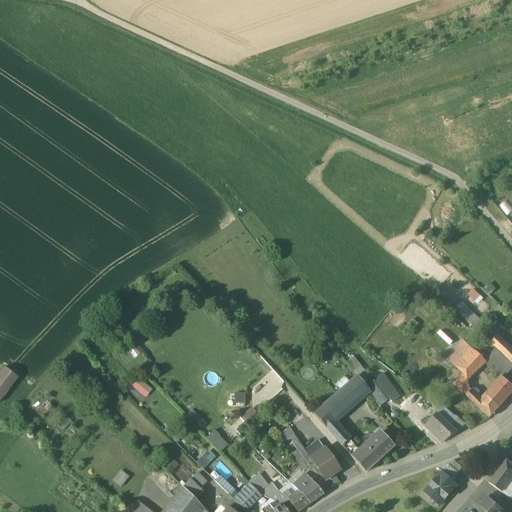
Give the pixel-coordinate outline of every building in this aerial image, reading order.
[(489,282),(483,288),(489,294),(495,288),(489,282)] [(472,288),(467,295),(477,304),(483,298),(472,288)] [(461,302),(454,310),(474,328),(481,320),(461,302)] [(390,321),(397,327),(404,319),(398,313),(390,321)] [(418,324),(413,319),(408,325),(413,329),(418,324)] [(511,349),(498,336),(491,343),(511,362),(511,349)] [(464,342),(448,360),(453,365),(471,348),(464,342)] [(484,360),(471,348),(453,365),(460,371),(468,378),(483,362),(485,361),(484,360)] [(511,364),(495,348),(484,360),(485,361),(483,362),(491,370),(501,380),(503,378),(504,379),(511,369),(511,364)] [(368,376),(352,358),(346,363),(357,376),(364,384),(367,381),(365,379),(368,376)] [(4,367),(0,372),(0,400),(18,378),(4,367)] [(382,375),(372,382),(375,387),(369,391),(380,406),(389,399),(392,403),(399,398),(382,375)] [(357,376),(313,414),(326,429),(333,422),(369,391),(364,384),(357,376)] [(131,385),(145,397),(152,390),(138,377),(131,385)] [(501,380),(487,396),(499,408),(505,401),(506,401),(508,399),(507,399),(511,393),(511,385),(504,379),(503,378),(501,380)] [(499,408),(487,396),(483,401),(459,379),(454,385),(490,418),(499,408)] [(245,402),(244,392),(233,393),(234,403),(245,402)] [(456,417),(448,411),(441,405),(431,415),(433,418),(437,413),(457,432),(459,431),(466,424),(462,421),(456,417)] [(243,414),(246,418),(254,411),(251,407),(243,414)] [(201,428),(206,422),(197,413),(191,419),(201,428)] [(457,432),(437,413),(433,418),(425,426),(443,443),(457,432)] [(348,439),(333,422),(326,429),(341,446),(348,439)] [(214,429),(206,437),(220,451),(228,444),(214,429)] [(359,451),(352,458),(365,473),(394,447),(380,432),(359,451)] [(304,450),(294,434),(287,438),(289,441),(291,440),(310,469),(320,484),(324,481),(309,459),(310,459),(304,450)] [(359,451),(348,439),(341,446),(352,458),(359,451)] [(318,440),(304,450),(310,459),(323,449),(318,440)] [(202,469),(215,456),(208,449),(195,462),(202,469)] [(339,471),(323,449),(310,459),(309,459),(324,481),(333,475),(339,471)] [(511,463),(507,460),(489,484),(502,492),(511,479),(511,478),(511,463)] [(454,461),(437,467),(442,472),(451,480),(463,468),(454,461)] [(324,481),(320,484),(310,469),(304,475),(312,483),(322,494),(334,486),(332,482),(336,479),(333,475),(324,481)] [(128,478),(121,471),(113,481),(120,488),(128,478)] [(424,492),(440,507),(459,486),(451,480),(442,472),(424,492)] [(196,474),(190,480),(199,489),(203,484),(203,481),(196,474)] [(304,475),(293,486),(297,491),(310,504),(314,501),(315,502),(317,500),(323,495),(322,494),(312,483),(304,475)] [(232,489),(222,479),(222,480),(219,477),(215,482),(228,494),(232,489)] [(250,484),(243,477),(239,481),(246,488),(250,484)] [(259,478),(250,484),(252,487),(257,492),(265,486),(259,478)] [(511,479),(502,492),(509,498),(511,494),(511,479)] [(190,480),(182,487),(194,500),(202,492),(199,489),(190,480)] [(273,483),(259,494),(260,494),(262,495),(267,498),(277,490),(273,483)] [(250,484),(246,488),(238,495),(241,498),(243,495),(252,487),(250,484)] [(163,511),(201,511),(203,509),(194,500),(182,487),(163,511)] [(252,487),(243,495),(241,498),(237,503),(243,509),(256,497),(260,494),(259,494),(257,492),(252,487)] [(238,495),(232,489),(228,494),(237,503),(241,498),(238,495)] [(277,490),(267,498),(281,504),(282,506),(287,503),(281,496),(282,495),(277,490)] [(282,495),(281,496),(287,503),(288,501),(286,499),(291,496),(288,491),(282,495)] [(291,496),(286,499),(288,501),(296,511),(299,511),(310,504),(297,491),(291,496)] [(501,501),(492,493),(488,498),(497,506),(501,501)] [(488,498),(487,497),(479,506),(485,511),(504,511),(497,506),(488,498)]
